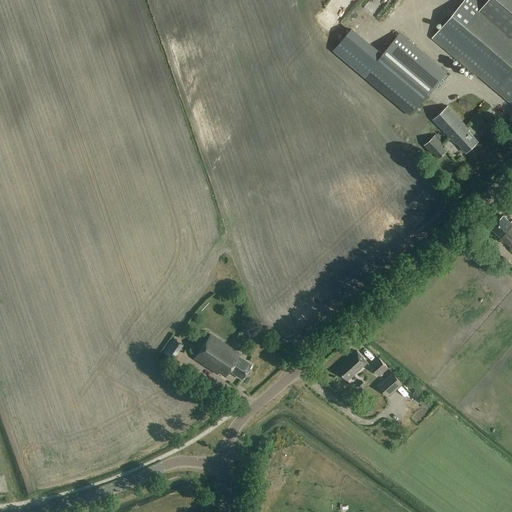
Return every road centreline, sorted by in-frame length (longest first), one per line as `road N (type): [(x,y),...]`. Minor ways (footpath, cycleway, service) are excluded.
road 1 (tertiary): [(223,462),(241,419),(511,178)]
road 2 (tertiary): [(22,511),(105,491),(169,462),(223,462)]
